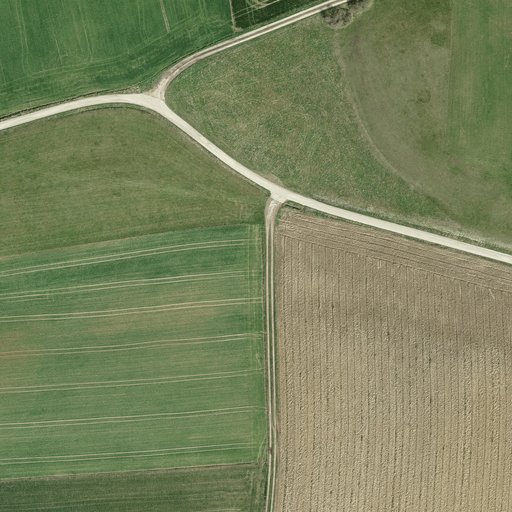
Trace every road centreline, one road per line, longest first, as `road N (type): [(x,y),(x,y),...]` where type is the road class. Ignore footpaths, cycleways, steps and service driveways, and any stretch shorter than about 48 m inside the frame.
road 1 (track): [(511,257),(282,192),(147,98),(103,98),(0,122)]
road 2 (track): [(282,192),(269,222),(269,511)]
road 3 (track): [(147,98),(197,48),(331,0)]
